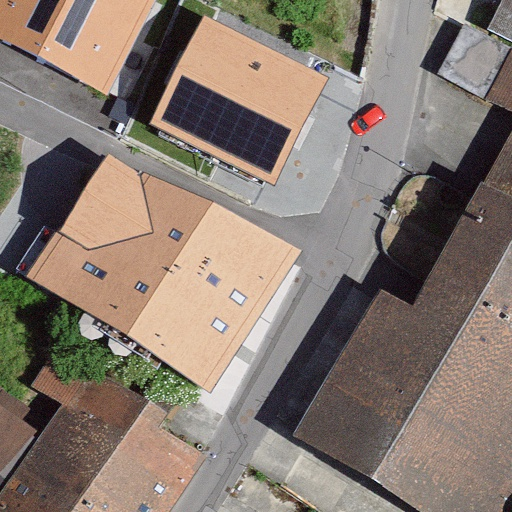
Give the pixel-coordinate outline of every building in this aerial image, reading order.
[(0,0),(0,37),(107,94),(156,0),(0,0)] [(511,0),(502,0),(487,30),(511,43),(511,0)] [(331,77),(205,16),(152,125),(279,186),(331,77)] [(502,466),(511,447),(511,115),(494,106),(344,380),(502,466)] [(281,258),(107,167),(65,248),(118,276),(96,317),(217,381),(281,258)] [(0,491),(0,511),(166,511),(204,457),(159,429),(170,416),(64,352),(28,410),(48,423),(0,491)] [(0,491),(48,423),(28,410),(0,392),(0,491)]
